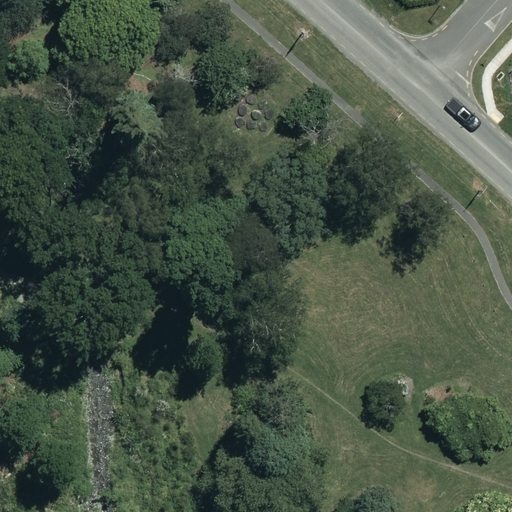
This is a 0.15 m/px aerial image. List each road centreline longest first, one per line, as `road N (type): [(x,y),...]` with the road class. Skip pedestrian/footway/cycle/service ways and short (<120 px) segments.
road 1 (tertiary): [(320,0),(420,87)]
road 2 (tertiary): [(420,87),(511,170)]
